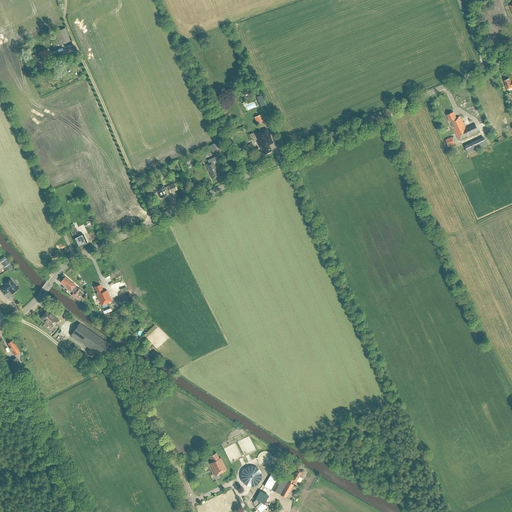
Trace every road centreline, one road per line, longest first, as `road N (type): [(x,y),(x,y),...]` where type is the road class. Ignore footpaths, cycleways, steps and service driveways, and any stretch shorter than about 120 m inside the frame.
road 1 (tertiary): [(0,329),(77,256),(511,58)]
road 2 (track): [(65,0),(63,16),(152,221)]
road 3 (unknown): [(21,314),(84,369),(119,361),(169,459)]
road 4 (track): [(0,91),(74,258)]
